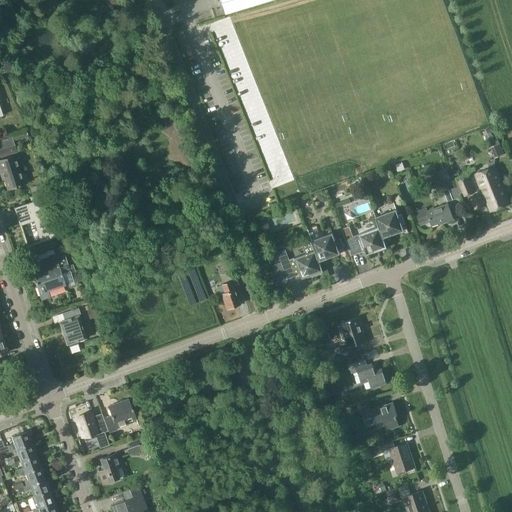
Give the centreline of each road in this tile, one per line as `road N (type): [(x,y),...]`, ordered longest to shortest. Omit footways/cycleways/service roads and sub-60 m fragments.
road 1 (residential): [(277,309),(155,0)]
road 2 (residential): [(466,511),(390,270)]
road 3 (residential): [(50,399),(277,309)]
road 4 (residential): [(0,253),(50,399)]
road 5 (unclassified): [(390,270),(511,226)]
